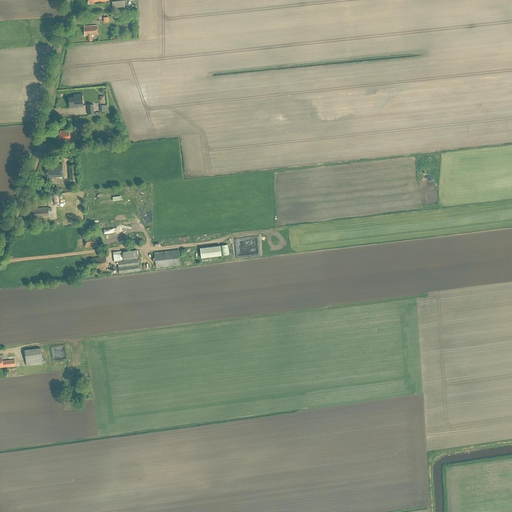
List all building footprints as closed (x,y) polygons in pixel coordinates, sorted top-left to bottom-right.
[(112,10),(124,9),(124,0),(111,1),(112,10)] [(97,25),(84,26),(84,35),(88,35),(88,41),(92,41),(92,35),(98,34),(97,25)] [(69,97),(70,107),(83,106),(82,94),(74,94),(74,97),(69,97)] [(84,130),(83,122),(74,123),(74,130),(84,130)] [(57,133),(57,142),(70,141),(69,129),(61,130),(61,132),(57,133)] [(48,174),(48,176),(63,176),(62,164),(46,164),(47,174),(48,174)] [(48,207),(34,208),(34,215),(36,215),(36,218),(49,217),(48,207)] [(98,246),(97,235),(84,236),(85,247),(98,246)] [(220,245),(222,255),(229,254),(228,244),(220,245)] [(221,255),(220,245),(200,248),(201,258),(221,255)] [(139,271),(137,250),(123,251),(124,260),(123,260),(122,251),(113,252),(114,262),(118,261),(119,274),(139,271)] [(180,265),(178,250),(154,252),(156,268),(180,265)] [(106,257),(91,258),(93,269),(107,267),(106,257)] [(43,363),(41,348),(25,350),(27,365),(43,363)] [(0,368),(15,366),(15,360),(3,361),(2,357),(0,357),(0,368)]
